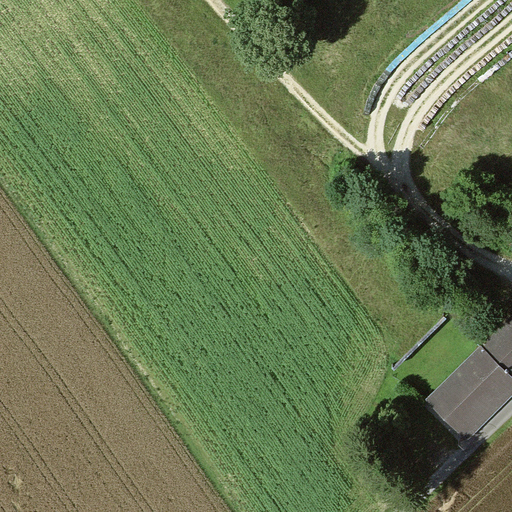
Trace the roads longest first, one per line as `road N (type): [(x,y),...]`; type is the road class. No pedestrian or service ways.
road 1 (track): [(511,271),(318,111),(216,0)]
road 2 (track): [(411,192),(400,151),(415,109),(511,19)]
road 3 (track): [(478,0),(408,58),(382,100),(376,161)]
